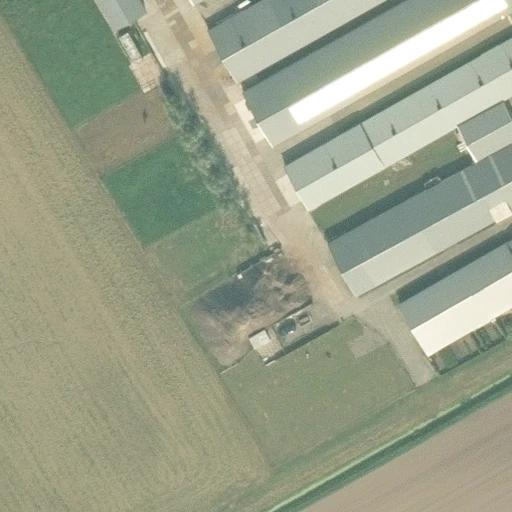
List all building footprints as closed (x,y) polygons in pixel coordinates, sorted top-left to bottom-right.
[(145,9),(140,0),(99,0),(114,26),(145,9)] [(260,0),(207,30),(235,80),(378,0),(191,0),(192,2),(195,0),(260,0)] [(511,0),(403,0),(243,90),(270,139),(511,3),(511,0)] [(460,135),(475,160),(511,139),(511,116),(502,98),(511,92),(511,37),(361,122),(361,123),(285,166),(308,207),(384,164),(386,166),(388,165),(394,175),(425,159),(423,156),(418,147),(456,126),(460,135)] [(511,139),(475,160),(440,179),(437,174),(422,182),(425,188),(326,242),(355,296),(511,210),(511,139)] [(511,237),(505,241),(397,302),(428,355),(511,306),(511,237)]
